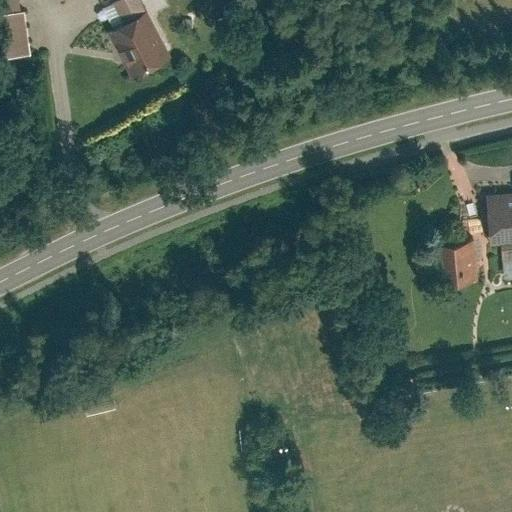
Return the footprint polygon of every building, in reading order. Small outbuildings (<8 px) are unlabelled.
[(48,0),(54,10),(73,0),(106,0),(110,6),(93,15),(101,30),(136,11),(130,0),(48,0)] [(0,10),(0,13),(5,55),(30,52),(25,8),(0,10)] [(175,58),(146,10),(106,34),(135,82),(175,58)] [(511,190),(484,192),(486,235),(511,234),(511,190)] [(462,232),(435,234),(438,276),(465,274),(462,232)]
